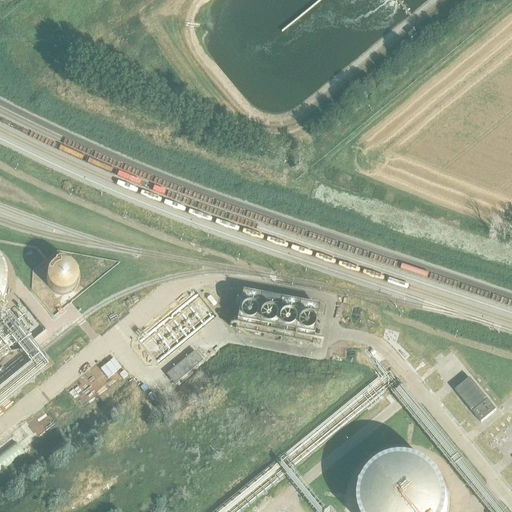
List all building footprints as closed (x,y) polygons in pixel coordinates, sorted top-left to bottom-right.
[(76,284),(76,282),(76,279),(75,277),(74,274),(72,272),(70,270),(68,269),(63,268),(60,268),(58,269),(55,270),(53,272),(51,274),(50,276),(49,279),(49,282),(49,284),(49,287),(51,289),(53,292),(54,293),(56,294),(59,295),(62,296),(65,295),(67,295),(70,293),(72,292),(74,289),(75,287),(76,284)] [(319,307),(238,292),(237,297),(240,298),(234,328),(312,343),(318,311),(319,308),(319,307)] [(166,375),(174,385),(203,362),(195,352),(166,375)] [(33,374),(5,385),(0,388),(0,410),(6,409),(10,405),(9,401),(35,377),(34,378),(48,365),(39,369),(35,365),(31,369),(33,374)] [(455,391),(481,423),(496,411),(470,379),(455,391)] [(16,441),(0,453),(0,468),(2,472),(26,453),(16,441)] [(447,511),(448,508),(448,503),(448,497),(447,491),(445,485),(441,478),(437,473),(433,469),(428,465),(422,462),(416,460),(411,459),(404,459),(397,459),(392,460),(381,464),(377,467),(373,471),(369,475),(366,479),(364,484),(362,489),(360,494),(359,501),(360,508),(360,511),(447,511)]
